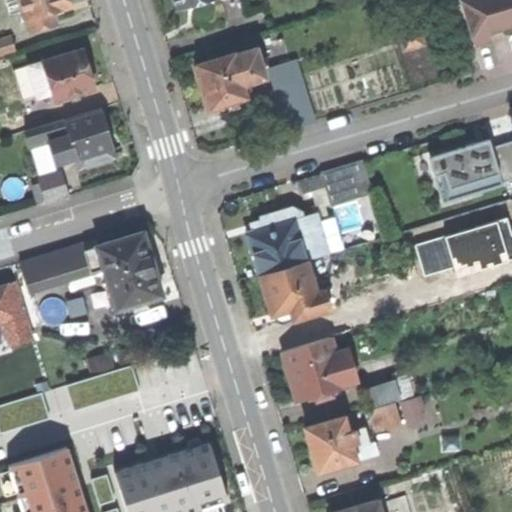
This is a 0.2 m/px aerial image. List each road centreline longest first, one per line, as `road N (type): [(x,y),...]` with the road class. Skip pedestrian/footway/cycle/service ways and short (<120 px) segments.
road 1 (residential): [(179,189),(511,88)]
road 2 (secondary): [(275,511),(179,189)]
road 3 (secondary): [(179,189),(123,0)]
road 4 (residential): [(179,189),(0,244)]
